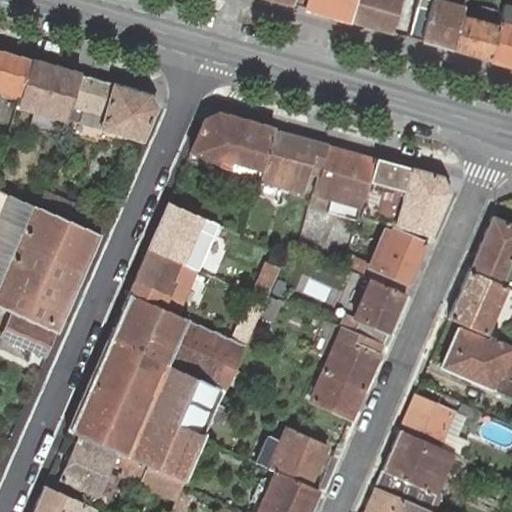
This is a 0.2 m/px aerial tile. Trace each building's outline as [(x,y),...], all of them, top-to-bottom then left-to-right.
[(304,0),(304,2),(302,7),(337,17),(349,21),(354,0),(304,0)] [(354,0),(349,21),(391,32),(398,0),(354,0)] [(462,7),(463,0),(416,0),(408,37),(420,40),(451,50),(459,17),(460,11),(462,7)] [(511,7),(504,5),(497,28),(489,60),(511,66),(511,7)] [(489,60),(497,28),(467,19),(459,17),(451,50),(489,60)] [(28,60),(0,51),(0,88),(19,94),(28,60)] [(66,70),(28,60),(19,94),(17,101),(16,105),(33,109),(52,115),(53,111),(56,103),(60,104),(68,106),(77,73),(66,70)] [(92,78),(77,73),(68,106),(65,118),(79,122),(99,128),(134,138),(135,138),(140,140),(154,107),(147,94),(111,83),(92,78)] [(204,120),(189,153),(212,163),(227,169),(238,173),(241,163),(262,168),(272,129),(217,114),(204,120)] [(272,129),(262,168),(259,179),(278,184),(290,188),(302,191),(306,177),(308,171),(318,174),(327,145),(316,141),(272,129)] [(375,159),(327,145),(318,174),(313,192),(322,195),(331,198),(361,207),(375,159)] [(411,168),(375,159),(361,207),(358,216),(394,226),(428,235),(448,191),(442,177),(411,168)] [(0,191),(0,307),(12,313),(56,333),(98,234),(93,231),(65,220),(38,208),(30,204),(6,194),(0,191)] [(71,204),(43,192),(38,208),(65,220),(71,204)] [(199,216),(167,202),(147,248),(177,261),(179,263),(199,216)] [(99,216),(71,204),(65,220),(93,231),(99,216)] [(243,234),(248,216),(239,214),(233,231),(243,234)] [(511,225),(491,217),(468,270),(499,285),(511,255),(511,225)] [(380,283),(403,294),(408,283),(425,244),(391,228),(389,233),(383,245),(377,259),(371,256),(367,266),(384,273),(380,283)] [(378,243),(371,256),(377,259),(383,245),(378,243)] [(177,261),(147,248),(133,280),(127,293),(157,306),(163,293),(165,294),(170,283),(168,282),(177,261)] [(183,264),(179,263),(177,261),(168,282),(170,283),(173,284),(183,264)] [(267,293),(278,268),(265,262),(251,294),(264,299),(266,295),(267,293)] [(499,285),(468,270),(447,318),(483,333),(493,309),(495,304),(498,297),(501,293),(503,286),(499,285)] [(369,278),(362,275),(356,289),(354,293),(340,325),(342,326),(353,331),(357,320),(352,318),(369,278)] [(387,333),(403,294),(380,283),(369,278),(352,318),(357,320),(353,331),(382,343),(387,333)] [(165,365),(223,391),(243,344),(231,339),(185,319),(157,306),(127,293),(108,338),(163,364),(165,365)] [(264,299),(251,294),(231,339),(243,344),(257,314),(264,299)] [(278,302),(266,295),(264,299),(257,314),(270,320),(278,302)] [(45,357),(56,333),(12,313),(1,337),(45,357)] [(377,355),(382,343),(353,331),(342,326),(339,332),(337,336),(337,337),(318,380),(315,388),(310,400),(350,418),(377,355)] [(511,350),(511,346),(489,337),(487,341),(456,328),(440,367),(450,371),(460,375),(462,370),(475,377),(473,381),(491,389),(510,398),(511,394),(511,380),(509,379),(506,378),(501,376),(508,360),(511,350)] [(217,404),(221,392),(223,391),(165,365),(163,364),(108,338),(67,430),(114,452),(123,455),(126,457),(144,465),(181,482),(201,438),(210,417),(217,404)] [(511,350),(508,360),(501,376),(506,378),(509,379),(511,373),(511,350)] [(462,370),(460,375),(473,381),(475,377),(462,370)] [(413,396),(398,430),(437,447),(450,417),(452,413),(413,396)] [(454,418),(461,421),(469,425),(471,421),(492,430),(497,419),(476,410),(461,403),(454,418)] [(226,408),(217,404),(210,417),(220,422),(226,408)] [(450,417),(437,447),(443,450),(448,451),(454,438),(456,433),(461,421),(454,418),(450,417)] [(279,441),(286,426),(280,423),(275,421),(257,462),(264,465),(268,466),(273,454),(279,441)] [(274,471),(308,485),(316,468),(318,463),(327,444),(286,426),(279,441),(273,454),(268,466),(267,468),(269,468),(274,471)] [(381,470),(373,487),(428,511),(435,494),(434,493),(449,459),(451,453),(448,451),(443,450),(437,447),(398,430),(381,470)] [(178,488),(181,482),(144,465),(126,457),(123,455),(114,452),(113,455),(77,438),(59,478),(107,500),(119,472),(108,467),(110,461),(122,466),(120,472),(137,480),(174,496),(178,488)] [(511,448),(501,475),(511,479),(511,448)] [(308,511),(318,490),(308,485),(274,471),(271,476),(270,480),(259,504),(255,511),(308,511)] [(43,485),(31,511),(92,511),(94,508),(80,502),(43,485)] [(429,511),(428,511),(373,487),(362,511),(429,511)]
